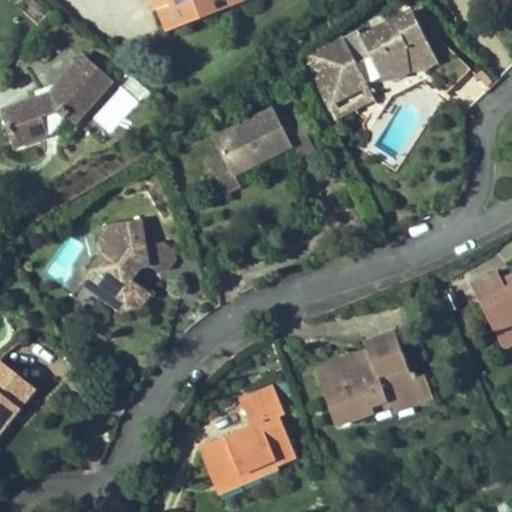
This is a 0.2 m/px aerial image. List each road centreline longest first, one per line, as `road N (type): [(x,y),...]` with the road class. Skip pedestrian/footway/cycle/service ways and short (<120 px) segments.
road 1 (residential): [(111,500),(128,425),(185,349),(223,322),(438,242),(477,219)]
road 2 (residential): [(511,93),(488,130),(477,219)]
